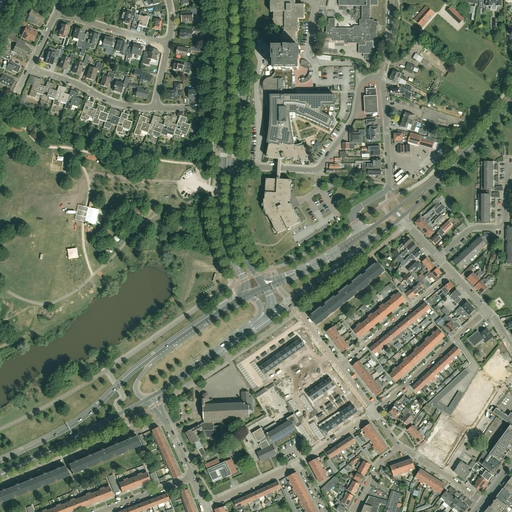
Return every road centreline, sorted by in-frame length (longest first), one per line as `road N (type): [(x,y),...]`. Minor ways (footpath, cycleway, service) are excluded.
road 1 (primary): [(169,346),(73,425),(0,461)]
road 2 (residential): [(362,234),(355,210),(389,188),(382,75)]
road 3 (residential): [(163,416),(0,482)]
road 4 (tertiary): [(231,165),(240,0)]
road 5 (tertiary): [(230,0),(222,164)]
road 6 (primary): [(0,471),(145,400)]
road 7 (primary): [(242,333),(369,243)]
road 8 (residential): [(486,310),(375,413)]
road 9 (residential): [(337,363),(452,273)]
road 10 (residential): [(439,258),(470,230),(502,224),(505,167),(511,165)]
road 11 (tertiary): [(222,164),(220,222),(247,296)]
road 12 (residential): [(153,108),(117,103),(29,67)]
road 13 (residential): [(304,321),(391,236)]
